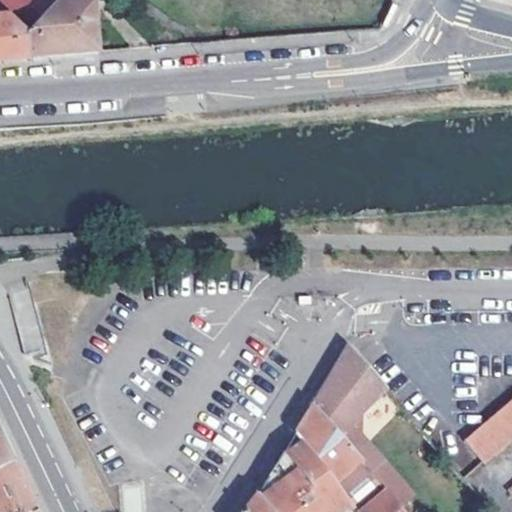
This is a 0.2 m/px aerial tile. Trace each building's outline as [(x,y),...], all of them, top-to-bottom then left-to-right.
[(0,0),(0,22),(1,24),(30,60),(56,58),(96,54),(92,4),(57,7),(50,0),(0,0)] [(0,62),(6,62),(30,60),(1,24),(0,23),(0,62)] [(29,291),(8,297),(24,357),(32,355),(34,361),(46,358),(44,352),(29,291)] [(332,372),(310,409),(366,475),(381,463),(349,425),(385,392),(366,372),(355,359),(346,349),(332,372)] [(511,435),(511,400),(464,442),(480,462),(511,435)] [(297,430),(292,437),(313,461),(350,510),(351,511),(397,511),(366,475),(310,409),(297,430)] [(0,470),(13,464),(0,437),(0,470)] [(288,445),(254,499),(263,511),(347,511),(350,510),(313,461),(292,437),(288,445)] [(0,470),(0,511),(34,511),(13,464),(0,470)] [(263,511),(254,499),(245,511),(263,511)]
